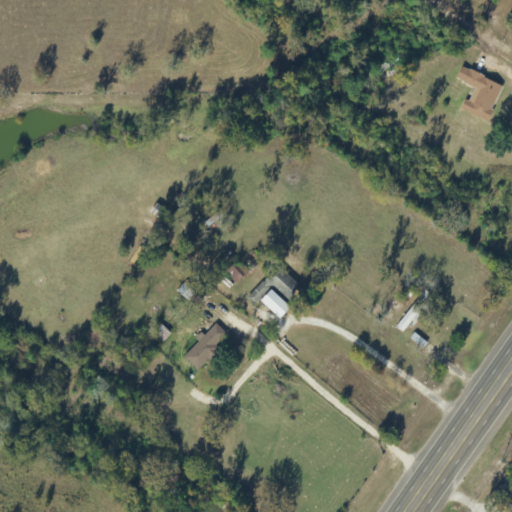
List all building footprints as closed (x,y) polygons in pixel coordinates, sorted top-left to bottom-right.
[(501,88),(460,68),(454,82),(471,90),(461,112),(484,123),(501,88)] [(244,299),(253,307),(270,288),(284,302),(298,288),(276,267),(244,299)] [(176,292),(188,303),(197,294),(185,283),(176,292)] [(431,300),(424,293),(394,327),(400,333),(431,300)] [(180,357),(197,374),(219,352),(213,347),(224,335),(213,324),(180,357)] [(151,333),(156,338),(163,331),(157,326),(151,333)] [(103,336),(90,328),(79,345),(91,354),(103,336)] [(507,511),(511,511),(511,492),(504,483),(491,494),(507,511)]
